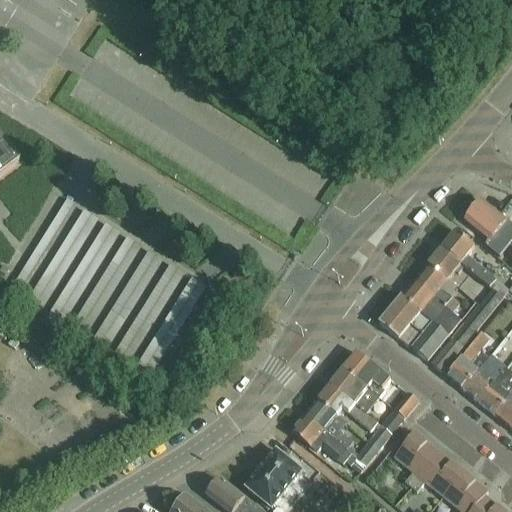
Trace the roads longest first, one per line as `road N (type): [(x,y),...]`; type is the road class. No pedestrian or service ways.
road 1 (tertiary): [(92,511),(232,424),(324,307)]
road 2 (residential): [(511,456),(324,307)]
road 3 (tertiary): [(324,307),(456,148)]
